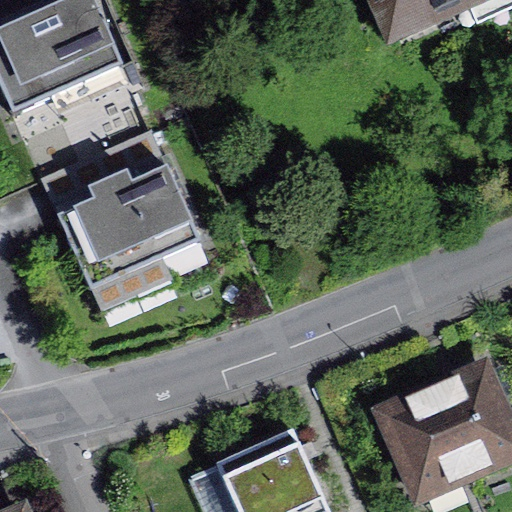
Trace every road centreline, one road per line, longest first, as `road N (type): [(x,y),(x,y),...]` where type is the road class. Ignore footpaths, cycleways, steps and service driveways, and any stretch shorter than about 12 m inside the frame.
road 1 (residential): [(58,408),(212,364),(511,248)]
road 2 (residential): [(58,408),(0,261)]
